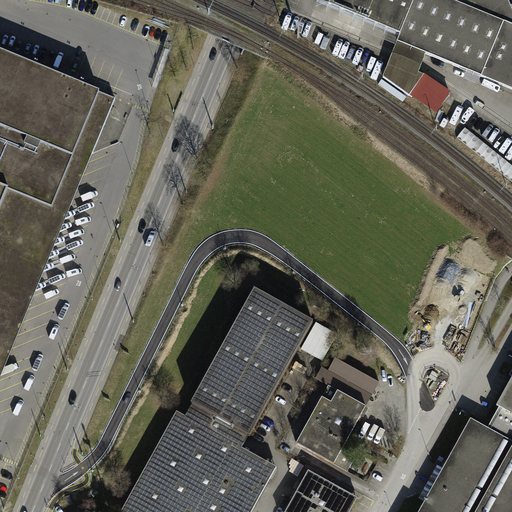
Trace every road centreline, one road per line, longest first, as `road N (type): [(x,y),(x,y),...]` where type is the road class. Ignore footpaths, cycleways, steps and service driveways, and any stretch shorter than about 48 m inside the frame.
road 1 (secondary): [(33,511),(240,0)]
road 2 (residential): [(413,453),(456,382),(444,356),(420,359),(411,375)]
